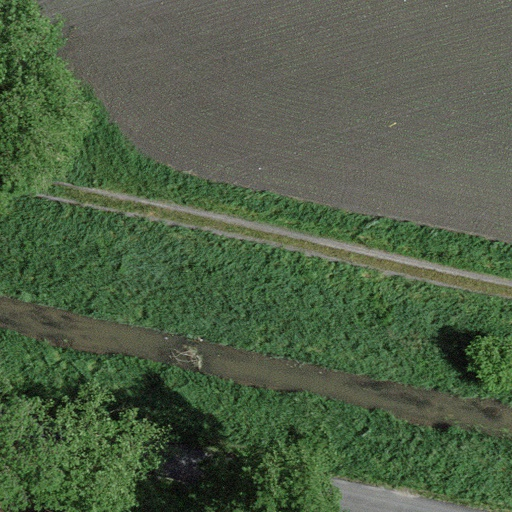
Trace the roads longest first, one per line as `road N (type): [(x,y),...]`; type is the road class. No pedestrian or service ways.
road 1 (track): [(0,185),(511,291)]
road 2 (track): [(412,511),(0,408)]
